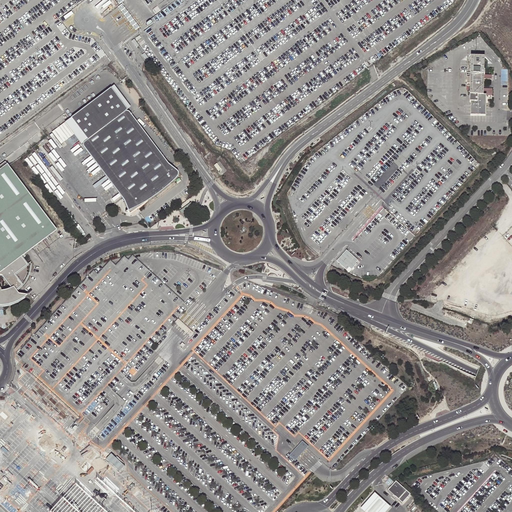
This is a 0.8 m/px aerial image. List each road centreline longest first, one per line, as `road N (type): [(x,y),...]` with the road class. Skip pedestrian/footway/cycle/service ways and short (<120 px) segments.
road 1 (unclassified): [(473,0),(444,35),(285,158)]
road 2 (unclassified): [(491,393),(389,444),(316,509)]
road 3 (unclassified): [(379,317),(397,282),(511,158)]
road 4 (unclassified): [(338,511),(409,448),(503,418)]
road 5 (unclassified): [(168,235),(92,253),(14,332)]
road 6 (unclassified): [(209,184),(102,30)]
road 7 (primary): [(358,309),(477,370),(511,379)]
road 8 (unknown): [(254,511),(142,408)]
